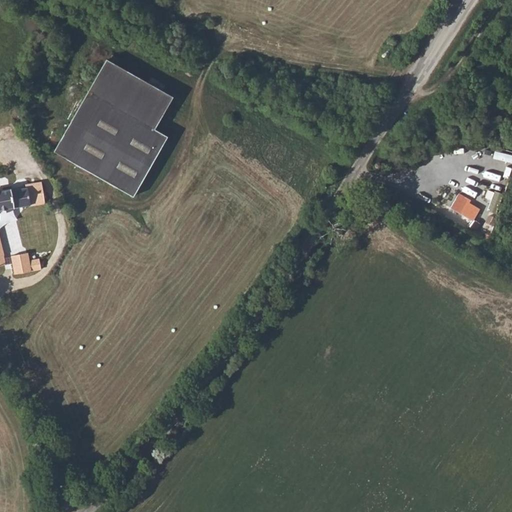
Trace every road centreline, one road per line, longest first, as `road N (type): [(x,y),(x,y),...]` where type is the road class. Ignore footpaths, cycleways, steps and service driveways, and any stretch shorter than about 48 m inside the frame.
road 1 (unclassified): [(87,511),(292,265),(466,0)]
road 2 (track): [(350,178),(470,244),(511,277)]
road 3 (track): [(400,102),(432,97),(501,0)]
